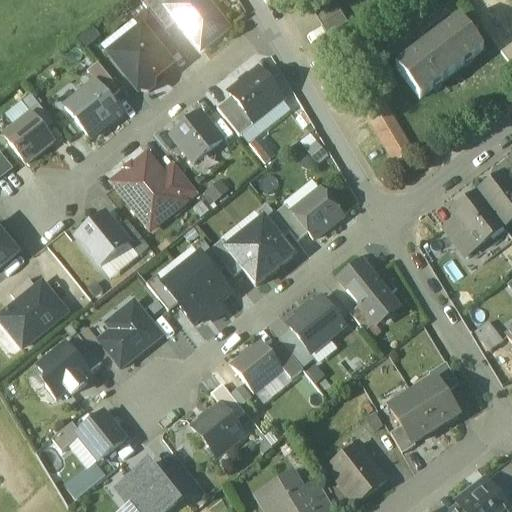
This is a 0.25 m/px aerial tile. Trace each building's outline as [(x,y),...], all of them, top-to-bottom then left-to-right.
[(148,16),(164,35),(177,25),(157,0),(144,10),(148,16)] [(206,0),(179,0),(167,10),(201,53),(230,30),(206,0)] [(322,0),(310,7),(316,18),(335,7),(330,0),(322,0)] [(316,18),(322,29),(341,18),(335,7),(316,18)] [(135,26),(156,52),(169,42),(164,35),(148,16),(135,26)] [(322,29),(328,38),(339,32),(347,28),(341,18),(322,29)] [(460,22),(396,70),(421,102),(484,53),(460,22)] [(357,61),(339,32),(328,38),(321,42),(338,72),(357,61)] [(156,52),(141,34),(107,61),(138,98),(172,71),(156,52)] [(511,46),(501,55),(511,69),(511,46)] [(88,79),(109,105),(121,95),(100,69),(88,79)] [(230,99),(232,102),(254,128),(283,103),(259,75),(230,99)] [(96,89),(67,113),(83,133),(90,142),(120,119),(109,105),(96,89)] [(292,112),(300,107),(291,92),(283,97),(292,112)] [(396,126),(376,92),(357,103),(377,137),(396,126)] [(33,120),(44,133),(52,127),(30,99),(22,106),(33,120)] [(254,128),(232,102),(217,114),(239,140),(254,128)] [(202,118),(172,141),(188,161),(193,168),(223,144),(202,118)] [(33,120),(4,143),(25,170),(54,146),(44,133),(33,120)] [(414,155),(396,126),(377,137),(395,166),(414,155)] [(0,160),(0,184),(12,175),(0,160)] [(146,162),(113,188),(149,234),(170,217),(168,214),(180,205),(162,181),(146,162)] [(175,171),(162,181),(184,208),(197,197),(175,171)] [(504,177),(478,198),(503,230),(511,223),(511,189),(508,185),(509,184),(504,177)] [(321,194),(292,217),(308,237),(313,244),(342,220),(321,194)] [(478,198),(453,218),(457,224),(458,223),(478,250),(503,230),(478,198)] [(274,218),(266,208),(256,217),(262,225),(263,224),(280,244),(289,236),(274,218)] [(285,209),(274,218),(289,236),(297,246),(308,237),(292,217),(285,209)] [(105,220),(76,243),(98,269),(99,271),(127,249),(126,247),(116,234),(105,220)] [(478,250),(458,223),(457,224),(445,233),(466,259),(478,250)] [(262,225),(245,239),(274,275),(293,260),(280,244),(263,224),(262,225)] [(126,226),(116,234),(139,262),(149,253),(126,226)] [(0,237),(0,270),(16,258),(0,237)] [(274,275),(245,239),(227,252),(226,254),(242,274),(255,290),(274,275)] [(210,254),(202,243),(192,251),(199,261),(200,260),(215,279),(225,271),(210,254)] [(221,245),(210,254),(225,271),(233,282),(242,274),(226,254),(227,252),(221,245)] [(215,279),(200,260),(199,261),(182,275),(218,320),(224,315),(219,308),(231,298),(215,279)] [(373,281),(362,266),(339,285),(359,310),(374,328),(397,310),(388,300),(373,281)] [(397,292),(382,274),(373,281),(388,300),(397,292)] [(163,289),(163,290),(178,309),(194,328),(206,318),(212,325),(218,320),(182,275),(163,289)] [(163,289),(156,280),(146,288),(169,316),(178,309),(163,290),(163,289)] [(18,308),(37,293),(30,284),(10,299),(18,308)] [(0,326),(21,354),(60,323),(37,293),(18,308),(0,322),(0,326)] [(309,357),(343,330),(320,302),(286,328),(291,334),(309,357)] [(98,345),(120,373),(161,341),(133,306),(113,321),(119,328),(98,345)] [(374,328),(359,310),(350,317),(365,336),(374,328)] [(503,345),(488,326),(476,335),(491,355),(503,345)] [(79,342),(100,368),(110,360),(89,334),(79,342)] [(309,357),(291,334),(279,344),(281,346),(302,372),(314,363),(309,357)] [(67,351),(88,378),(100,368),(79,342),(67,351)] [(302,372),(281,346),(268,356),(283,375),(291,384),(303,374),(302,372)] [(268,356),(261,347),(232,371),(254,398),(283,375),(268,356)] [(67,351),(40,373),(50,387),(46,390),(57,403),(67,395),(71,399),(83,389),(80,385),(88,378),(67,351)] [(446,367),(429,378),(433,385),(435,384),(444,398),(459,389),(446,367)] [(433,385),(390,412),(401,430),(413,448),(415,447),(458,419),(444,398),(435,384),(433,385)] [(221,409),(235,427),(245,419),(223,391),(213,399),(221,409)] [(221,409),(193,431),(217,461),(244,439),(235,427),(221,409)] [(105,418),(79,440),(100,466),(126,445),(105,418)] [(60,455),(79,440),(70,429),(51,445),(60,455)] [(415,447),(413,448),(401,430),(390,437),(403,458),(416,449),(415,447)] [(387,484),(358,448),(326,473),(355,509),(387,484)] [(165,480),(184,503),(199,491),(180,468),(165,480)] [(172,511),(184,503),(165,480),(160,484),(148,469),(118,494),(133,511),(172,511)] [(510,511),(487,482),(456,507),(459,511),(510,511)] [(333,511),(317,484),(302,492),(313,511),(333,511)] [(313,511),(302,492),(290,500),(289,498),(287,499),(280,486),(256,500),(263,511),(313,511)]
